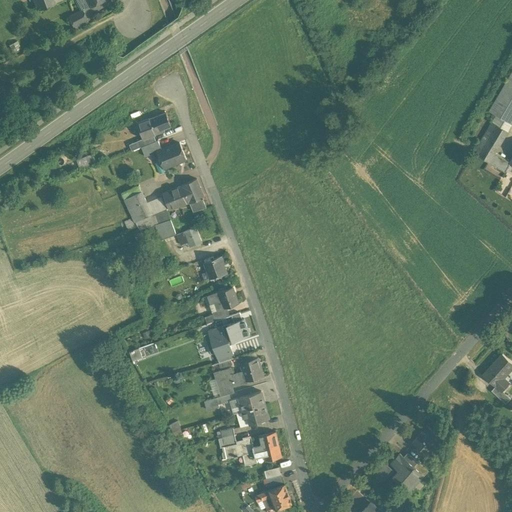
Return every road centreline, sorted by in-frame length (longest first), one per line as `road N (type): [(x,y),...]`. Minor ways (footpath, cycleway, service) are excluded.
road 1 (residential): [(170,79),(285,403),(310,511)]
road 2 (secondary): [(0,167),(237,0)]
road 3 (residential): [(511,299),(323,511)]
